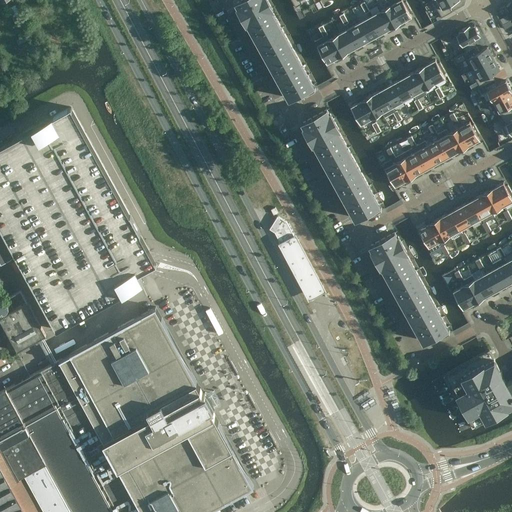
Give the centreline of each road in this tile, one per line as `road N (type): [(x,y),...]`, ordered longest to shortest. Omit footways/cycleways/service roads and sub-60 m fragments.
road 1 (secondary): [(100,0),(349,477)]
road 2 (secondary): [(388,456),(141,0)]
road 3 (residential): [(356,237),(422,356),(511,309)]
road 4 (residential): [(481,5),(287,112)]
road 5 (residential): [(356,237),(511,150)]
road 6 (residential): [(287,112),(356,237)]
road 7 (residential): [(225,0),(287,112)]
